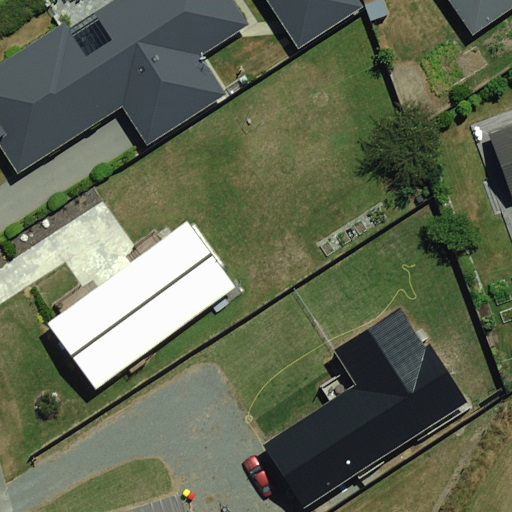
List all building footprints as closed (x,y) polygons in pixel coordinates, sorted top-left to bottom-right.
[(230,0),(108,0),(0,70),(0,157),(10,172),(104,111),(129,149),(223,88),(194,44),(240,14),(230,0)] [(347,0),(263,0),(284,40),(351,6),(347,0)] [(511,0),(419,0),(452,48),(511,6),(511,0)] [(511,113),(477,125),(502,202),(511,198),(511,113)] [(163,214),(25,319),(75,384),(213,279),(163,214)] [(357,384),(248,455),(278,502),(439,397),(378,303),(326,336),(357,384)] [(160,511),(154,493),(98,511),(160,511)]
